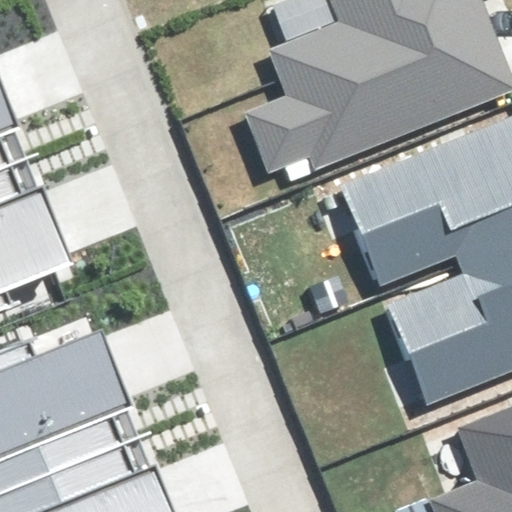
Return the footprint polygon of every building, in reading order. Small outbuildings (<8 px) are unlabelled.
[(329,0),(339,22),(271,50),(290,95),(247,113),(270,170),(309,154),(314,168),(511,89),(511,81),(479,0),(329,0)] [(0,167),(48,149),(6,45),(0,47),(0,167)] [(457,264),(511,241),(511,119),(344,187),(383,282),(453,253),(457,264)] [(48,149),(0,167),(0,292),(91,257),(48,149)] [(511,241),(457,264),(462,276),(390,305),(429,402),(511,369),(511,241)] [(0,491),(150,432),(109,328),(39,356),(32,340),(0,352),(0,491)] [(511,511),(511,411),(460,432),(481,485),(433,504),(436,511),(511,511)] [(182,511),(150,432),(0,491),(0,511),(182,511)]
